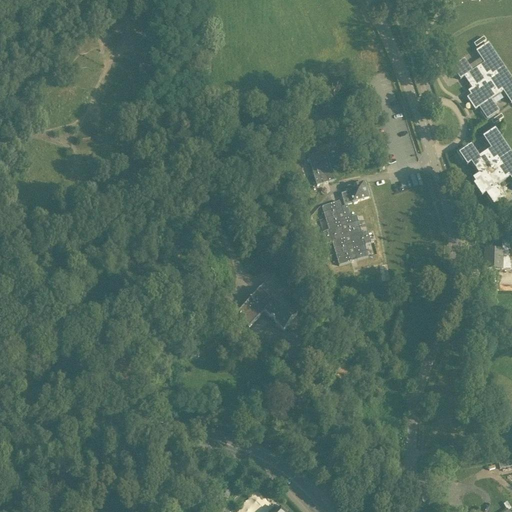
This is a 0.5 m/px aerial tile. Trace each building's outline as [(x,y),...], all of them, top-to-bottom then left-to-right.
[(483,39),(473,45),(475,49),(485,42),(483,39)] [(479,109),(481,112),(487,121),(499,113),(499,112),(491,101),(502,93),(510,105),(511,103),(511,80),(487,44),(475,53),(483,65),(472,73),(464,61),(451,69),(460,81),(464,79),(471,90),(467,93),(470,97),(466,100),(475,112),(479,109)] [(491,122),(493,126),(503,119),(501,115),(491,122)] [(511,158),(494,132),(482,140),(490,152),(479,160),(471,148),(458,156),(467,169),(471,166),(478,178),(472,182),(475,186),(473,187),(481,199),(485,197),(493,209),(506,200),(498,188),(509,180),(511,184),(511,158)] [(325,152),(307,158),(315,186),(316,187),(333,182),(333,181),(325,152)] [(362,187),(362,185),(346,189),(347,193),(340,195),(343,208),(347,207),(352,205),(353,205),(356,205),(357,202),(369,199),(366,186),(362,187)] [(339,202),(321,207),(328,231),(322,233),(325,244),(332,242),(338,266),(368,258),(365,246),(370,245),(367,233),(361,235),(356,217),(350,218),(347,207),(343,208),(341,208),(339,202)] [(502,243),(502,252),(484,252),(483,272),(502,272),(511,272),(511,243),(502,243)] [(281,296),(267,283),(238,315),(235,313),(234,315),(236,317),(249,329),(263,314),(283,332),(296,317),(277,299),(281,296)] [(373,396),(365,395),(365,404),(373,405),(373,396)] [(511,468),(511,461),(500,463),(502,470),(511,468)] [(387,475),(382,474),(380,475),(383,484),(388,480),(387,475)]
